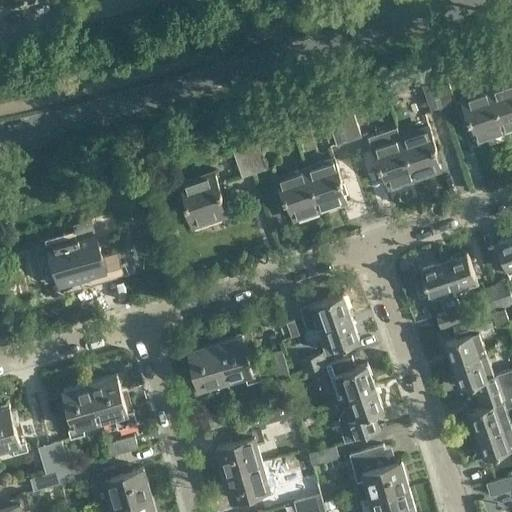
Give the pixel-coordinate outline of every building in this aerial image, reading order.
[(436,79),(445,107),(457,103),(448,75),(436,79)] [(445,107),(436,79),(423,83),(433,111),(445,107)] [(511,81),(492,88),(506,130),(511,127),(511,81)] [(506,130),(492,88),(462,98),(470,121),(473,120),(479,139),(506,130)] [(341,111),(350,139),(363,135),(353,107),(341,111)] [(350,139),(341,111),(328,115),(338,143),(350,139)] [(372,150),(374,150),(380,168),(383,167),(389,185),(416,176),(402,135),(398,125),(369,135),(370,137),(368,138),(372,150)] [(402,135),(416,176),(442,168),(435,147),(438,146),(431,125),(402,135)] [(246,143),(256,171),(268,167),(258,139),(246,143)] [(256,171),(246,143),(233,147),(243,175),(256,171)] [(307,166),(321,208),(347,199),(341,181),(343,180),(336,157),(307,166)] [(321,208),(307,166),(278,176),(285,199),(288,199),(294,217),(321,208)] [(193,224),(227,212),(221,194),(223,193),(215,170),(181,181),(187,200),(185,201),(193,224)] [(93,283),(125,274),(119,251),(103,255),(93,217),(75,222),(79,235),(50,244),(53,252),(40,255),(47,278),(59,274),(62,284),(91,275),(93,283)] [(508,273),(511,271),(511,234),(497,240),(508,273)] [(445,257),(456,290),(478,283),(467,250),(445,257)] [(456,290),(445,257),(420,265),(424,276),(415,280),(420,294),(429,291),(431,298),(456,290)] [(495,283),(503,306),(506,305),(511,302),(511,291),(508,279),(495,283)] [(503,306),(495,283),(486,286),(493,309),(503,306)] [(309,330),(320,327),(353,316),(344,292),(301,307),(309,330)] [(443,326),(465,318),(461,305),(438,313),(443,326)] [(503,306),(493,309),(497,323),(510,319),(506,305),(503,306)] [(455,362),(488,351),(480,328),(495,322),(491,310),(469,318),(473,330),(447,339),(455,362)] [(328,350),(360,339),(353,316),(320,327),(328,350)] [(287,320),(291,335),(299,332),(294,318),(287,320)] [(216,339),(227,378),(246,372),(248,380),(261,376),(258,368),(253,369),(242,332),(216,339)] [(227,378),(216,339),(189,347),(199,385),(194,386),(197,395),(209,391),(207,383),(227,378)] [(270,353),(278,378),(290,374),(282,349),(270,353)] [(303,371),(327,362),(323,351),(299,359),(303,371)] [(488,351),(455,362),(463,385),(475,381),(479,393),(511,381),(511,367),(496,373),(488,351)] [(333,399),(344,396),(376,384),(368,361),(357,365),(353,354),(321,365),(333,399)] [(92,380),(103,419),(116,415),(119,427),(138,422),(134,409),(129,410),(118,373),(92,380)] [(103,419),(92,380),(65,388),(75,426),(70,427),(72,436),(86,432),(83,425),(103,419)] [(511,381),(479,393),(483,404),(471,408),(479,430),(511,419),(506,404),(511,402),(511,398),(511,396),(511,395),(511,381)] [(381,429),(375,411),(385,408),(376,384),(344,396),(348,407),(343,410),(340,413),(339,417),(340,422),(339,422),(345,441),(381,429)] [(0,406),(0,448),(14,444),(16,452),(29,448),(27,440),(21,441),(11,403),(0,406)] [(224,471),(244,465),(263,459),(258,441),(265,439),(262,428),(267,426),(266,423),(292,415),(288,403),(249,414),(254,433),(217,444),(224,471)] [(211,424),(238,416),(235,404),(207,412),(211,424)] [(511,420),(511,419),(479,430),(487,454),(511,445),(511,420)] [(112,454),(139,446),(135,434),(108,442),(112,454)] [(51,442),(59,469),(70,466),(63,439),(51,442)] [(59,469),(51,442),(39,446),(47,473),(59,469)] [(351,453),(355,467),(359,480),(366,477),(371,496),(410,485),(402,458),(396,460),(394,452),(387,454),(384,443),(351,453)] [(337,444),(310,452),(314,464),(340,456),(337,444)] [(244,465),(224,471),(232,498),(270,487),(272,493),(280,490),(276,477),(269,479),(263,459),(244,465)] [(70,466),(59,469),(62,481),(90,473),(86,461),(70,466)] [(114,503),(153,492),(145,465),(108,476),(106,471),(98,473),(101,486),(109,484),(114,503)] [(59,469),(47,473),(32,477),(35,489),(62,481),(59,469)] [(511,487),(511,473),(488,481),(492,493),(511,487)] [(291,488),(295,500),(322,492),(318,480),(291,488)] [(417,511),(410,485),(371,496),(376,511),(417,511)] [(158,511),(153,492),(114,503),(116,511),(158,511)] [(322,492),(295,500),(297,511),(324,511),(327,511),(322,492)] [(0,511),(25,511),(25,508),(32,506),(28,493),(20,495),(21,500),(0,506),(0,511)]
